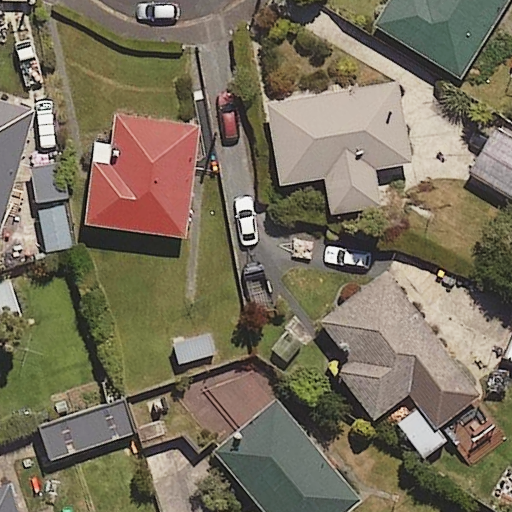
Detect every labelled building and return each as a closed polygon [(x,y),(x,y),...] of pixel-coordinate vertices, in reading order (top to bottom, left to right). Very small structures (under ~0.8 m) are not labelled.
[(507,0),(388,0),(375,23),(462,75),(507,0)] [(411,161),(400,81),(268,100),(280,182),(326,175),(331,211),(381,204),(375,166),(411,161)] [(0,232),(1,232),(39,103),(0,91),(0,232)] [(200,124),(116,113),(110,160),(94,158),(86,222),(186,235),(200,124)] [(511,136),(498,128),(472,172),(511,195),(511,136)] [(79,196),(74,159),(33,163),(37,201),(79,196)] [(480,394),(386,271),(322,320),(356,364),(342,374),(375,417),(410,390),(420,404),(398,421),(424,455),(449,436),(440,424),(480,394)] [(0,324),(21,318),(9,281),(0,283),(0,324)] [(345,511),(369,492),(285,392),(216,451),(267,511),(345,511)] [(137,430),(127,401),(43,430),(53,459),(137,430)] [(22,511),(12,480),(0,484),(0,511),(22,511)]
